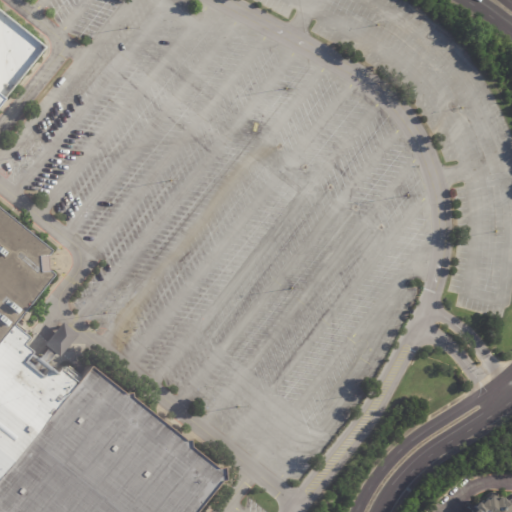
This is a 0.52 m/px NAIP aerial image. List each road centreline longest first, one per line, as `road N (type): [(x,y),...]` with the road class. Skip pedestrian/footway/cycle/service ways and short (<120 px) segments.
road 1 (tertiary): [(470,0),(511,30),(502,379),(401,450),(356,511)]
road 2 (tertiary): [(383,511),(430,453),(511,398)]
